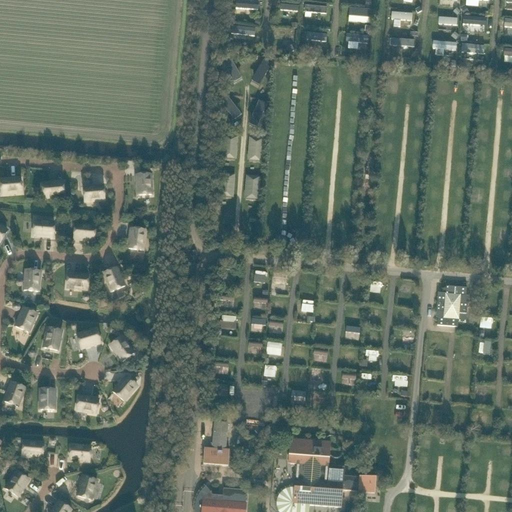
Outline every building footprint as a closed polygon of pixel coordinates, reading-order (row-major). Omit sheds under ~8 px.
[(232,27),(232,35),(254,37),(255,29),(232,27)] [(433,41),(433,49),(455,51),(456,44),(433,41)] [(137,196),(151,196),(151,176),(137,176),(137,196)] [(1,195),(21,194),(20,180),(0,181),(1,195)] [(64,197),(62,184),(62,183),(42,185),(44,199),(64,197)] [(84,203),(104,201),(103,187),(83,189),(84,203)] [(53,238),(54,224),(34,222),(33,236),(53,238)] [(94,242),(95,228),(75,226),(74,240),(94,242)] [(142,252),(145,232),(131,230),(128,250),(142,252)] [(111,293),(124,287),(116,269),(104,275),(111,293)] [(38,293),(40,273),(26,271),(24,291),(38,293)] [(87,291),(88,277),(68,275),(67,289),(87,291)] [(445,287),(444,295),(437,294),(435,318),(437,318),(437,327),(456,328),(457,323),(464,323),(466,298),(465,298),(466,289),(445,287)] [(28,333),(36,315),(24,309),(16,328),(28,333)] [(57,352),(61,332),(48,329),(44,349),(57,352)] [(81,350),(100,344),(96,330),(77,336),(81,350)] [(122,363),(134,355),(122,338),(110,346),(122,363)] [(124,402),(137,387),(126,378),(113,393),(124,402)] [(17,408),(25,389),(12,384),(4,403),(17,408)] [(54,411),(54,391),(40,391),(40,411),(54,411)] [(96,415),(99,401),(79,398),(76,411),(96,415)] [(225,449),(227,424),(215,423),(213,448),(225,449)] [(277,501),(276,504),(277,506),(277,509),(278,511),(308,511),(309,506),(328,507),(341,509),(342,501),(342,491),(358,493),(358,494),(374,495),(376,479),(360,477),(359,478),(344,477),(344,469),(344,468),(328,467),(329,458),(329,456),(330,443),(328,443),(326,443),(323,442),(290,440),(288,460),(295,461),(295,465),(293,488),(290,489),(288,489),(285,490),(283,492),(281,494),(279,496),(278,498),(277,501)] [(42,459),(44,445),(24,443),(22,457),(42,459)] [(89,462),(91,448),(71,447),(69,461),(89,462)] [(228,467),(229,450),(204,449),(203,466),(228,467)] [(17,498),(28,481),(17,473),(6,490),(17,498)] [(91,501),(97,482),(83,478),(77,497),(91,501)] [(195,505),(194,510),(194,511),(244,511),(246,492),(224,490),(223,500),(222,505),(217,505),(217,496),(212,496),(209,492),(209,493),(205,497),(200,493),(198,497),(196,501),(195,505)] [(69,511),(71,510),(59,503),(52,511),(69,511)]
